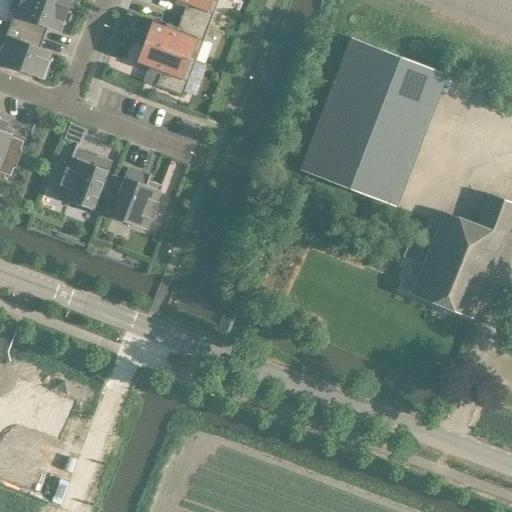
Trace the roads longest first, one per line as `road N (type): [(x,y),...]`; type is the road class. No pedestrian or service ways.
road 1 (tertiary): [(511,468),(147,326)]
road 2 (residential): [(76,511),(147,326)]
road 3 (tertiary): [(147,326),(0,272)]
road 4 (residential): [(65,108),(185,154)]
